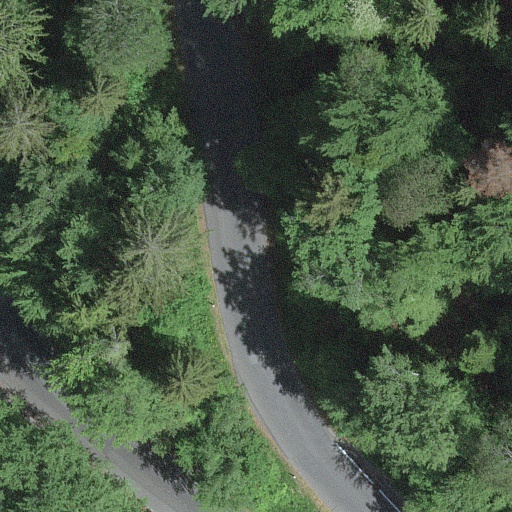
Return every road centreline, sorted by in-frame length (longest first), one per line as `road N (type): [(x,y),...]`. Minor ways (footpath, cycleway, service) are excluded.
road 1 (tertiary): [(206,0),(224,88),(246,300),(263,361),(296,435),(362,511)]
road 2 (tertiary): [(188,511),(49,400),(0,338)]
